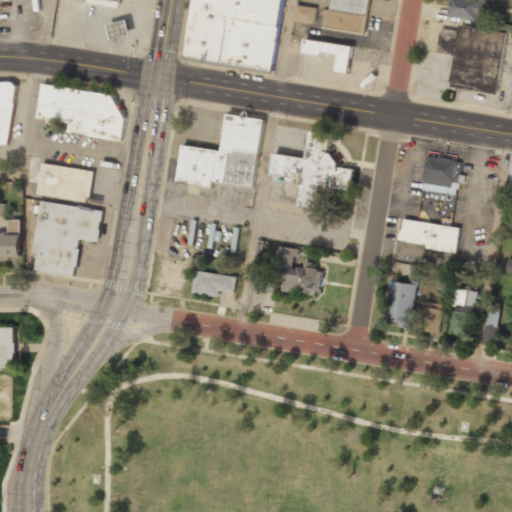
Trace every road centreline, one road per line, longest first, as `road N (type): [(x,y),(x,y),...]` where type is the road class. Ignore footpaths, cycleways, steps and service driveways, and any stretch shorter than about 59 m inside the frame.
road 1 (tertiary): [(511,136),(0,56)]
road 2 (residential): [(113,308),(511,375)]
road 3 (residential): [(413,0),(354,350)]
road 4 (secondary): [(169,0),(132,245),(113,308)]
road 5 (secondary): [(113,308),(40,430),(25,511)]
road 6 (secondary): [(75,369),(140,332),(193,323)]
